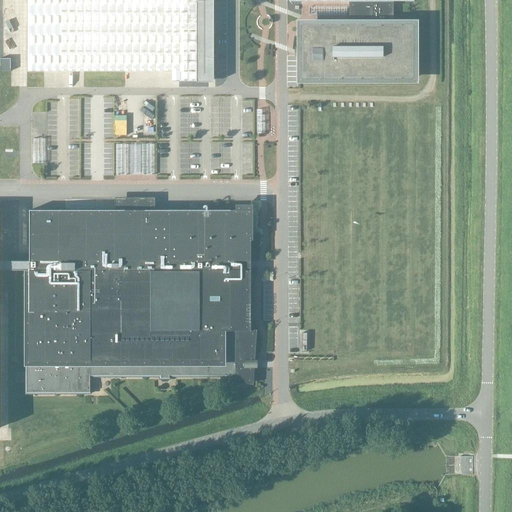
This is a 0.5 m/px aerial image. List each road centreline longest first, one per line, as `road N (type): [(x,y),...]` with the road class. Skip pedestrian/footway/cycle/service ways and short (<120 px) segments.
road 1 (unclassified): [(0,499),(297,418),(485,414)]
road 2 (tertiary): [(485,414),(489,0)]
road 3 (unknown): [(230,0),(236,185)]
